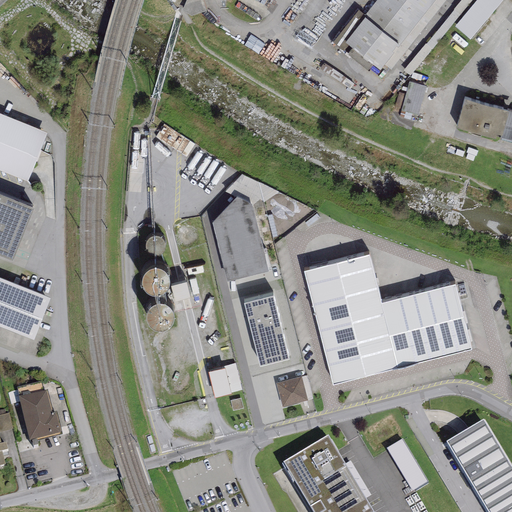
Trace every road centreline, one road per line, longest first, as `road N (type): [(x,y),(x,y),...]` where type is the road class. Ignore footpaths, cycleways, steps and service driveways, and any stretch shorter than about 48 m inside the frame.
road 1 (unclassified): [(511,416),(461,390),(439,391),(97,477)]
road 2 (residential): [(97,477),(65,375),(0,349)]
road 3 (unknown): [(61,280),(54,219),(0,180)]
